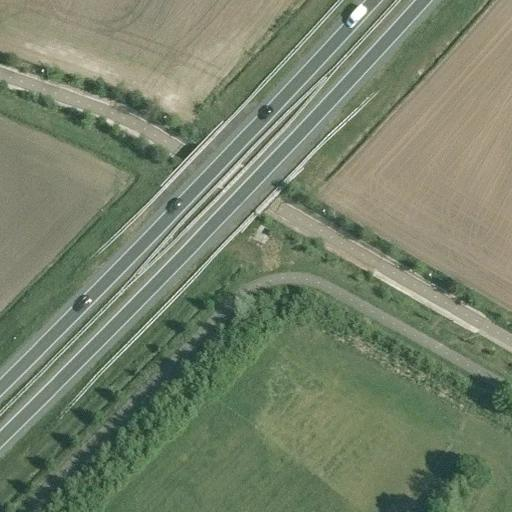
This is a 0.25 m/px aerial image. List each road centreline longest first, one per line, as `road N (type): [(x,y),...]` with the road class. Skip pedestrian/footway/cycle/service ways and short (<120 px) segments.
road 1 (trunk): [(0,435),(427,0)]
road 2 (trunk): [(379,0),(0,383)]
